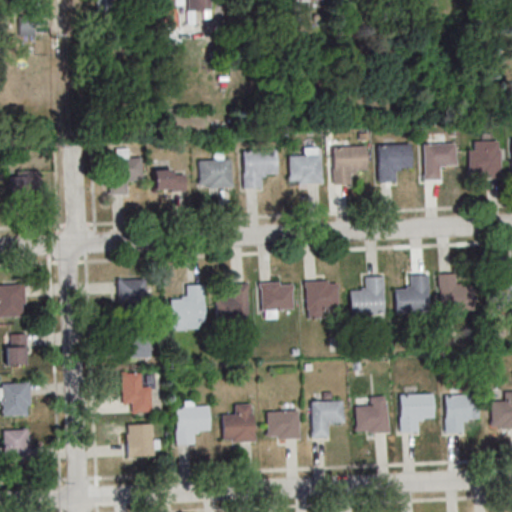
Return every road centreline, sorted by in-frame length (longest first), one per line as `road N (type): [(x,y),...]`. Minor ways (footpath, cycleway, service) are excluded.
road 1 (residential): [(511,477),(0,501)]
road 2 (residential): [(511,222),(78,243)]
road 3 (residential): [(77,511),(65,243)]
